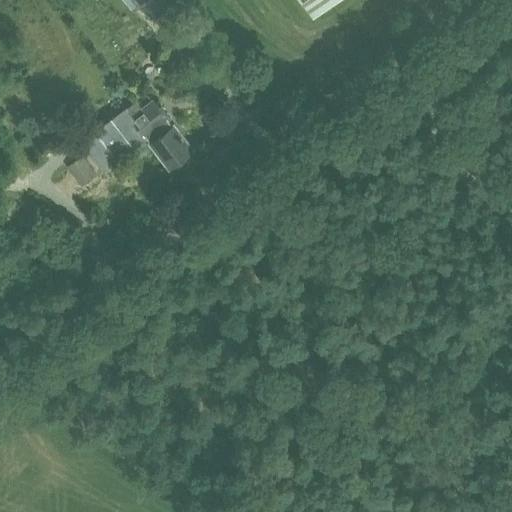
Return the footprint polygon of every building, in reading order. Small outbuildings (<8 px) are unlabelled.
[(167,30),(185,15),(172,0),(143,0),(143,1),(167,30)] [(304,0),(313,11),(327,0),(304,0)] [(161,106),(154,98),(142,107),(155,124),(143,133),(147,138),(150,143),(149,143),(169,169),(194,149),(175,124),(173,125),(169,120),(172,117),(163,105),(161,106)] [(85,141),(106,169),(147,138),(143,133),(155,124),(142,107),(137,101),(85,141)] [(82,185),(97,173),(82,154),(67,166),(82,185)]
